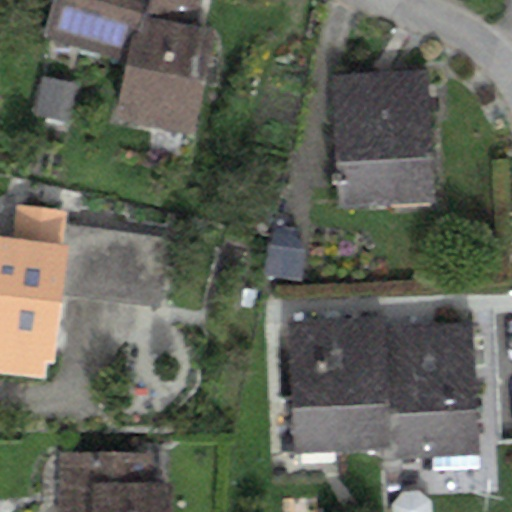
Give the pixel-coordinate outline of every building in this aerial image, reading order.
[(51,0),(42,38),(127,61),(140,13),(195,28),(202,0),(51,0)] [(218,29),(195,28),(140,13),(127,61),(116,120),(194,137),(218,29)] [(429,71),(332,76),(339,210),(437,205),(429,71)] [(76,86),(40,78),(31,117),(68,125),(76,86)] [(12,238),(0,236),(0,373),(45,379),(47,361),(55,362),(63,295),(159,307),(167,241),(63,229),(65,213),(16,207),(12,238)] [(271,229),(264,275),(298,281),(304,251),(297,233),(271,229)] [(383,315),(287,320),(295,455),(391,449),(384,329),(383,315)] [(471,324),(384,329),(391,449),(392,460),(430,458),(431,472),(480,469),(471,324)] [(155,456),(59,456),(58,511),(172,511),(173,484),(155,484),(155,456)]
